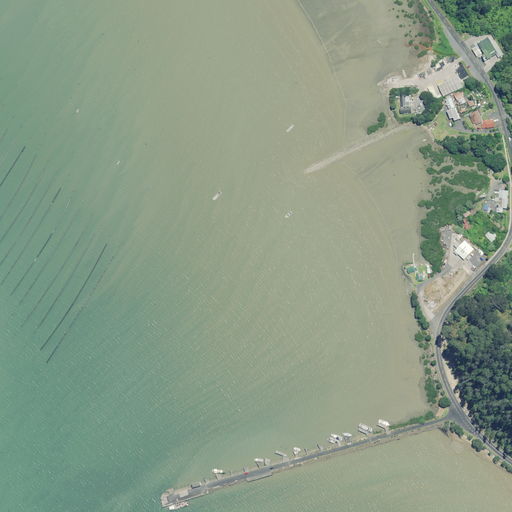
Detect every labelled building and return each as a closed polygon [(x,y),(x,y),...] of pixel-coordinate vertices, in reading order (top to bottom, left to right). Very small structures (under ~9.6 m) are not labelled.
[(487,36),(477,42),(487,58),(495,53),(497,51),(491,41),(487,36)] [(504,52),(495,38),(491,41),(497,51),(495,53),(497,56),(504,52)] [(481,53),(476,45),(471,48),(476,56),(481,53)] [(462,86),(457,75),(437,84),(442,95),(462,86)] [(438,96),(433,86),(429,88),(435,100),(441,96),(440,95),(438,96)] [(460,90),(453,93),(456,99),(463,96),(460,90)] [(454,105),(450,96),(444,99),(448,108),(454,105)] [(471,97),(466,99),(469,106),(474,104),(471,97)] [(459,117),(455,107),(446,111),(449,118),(453,116),(454,120),(459,117)] [(477,109),(468,112),(474,124),(482,120),(477,109)] [(506,207),(507,189),(498,188),(496,211),(503,212),(503,207),(506,207)] [(465,217),(460,219),(464,229),(469,227),(465,217)] [(493,235),(490,231),(485,235),(492,242),(498,237),(495,233),(493,235)] [(473,247),(464,239),(454,250),(463,258),(473,247)] [(435,312),(469,274),(460,265),(450,276),(447,274),(436,286),(433,284),(424,293),(426,296),(422,300),(435,312)] [(424,276),(419,276),(419,274),(418,275),(418,272),(415,273),(416,277),(416,279),(419,279),(419,281),(424,281),(423,278),(425,277),(424,276)]
